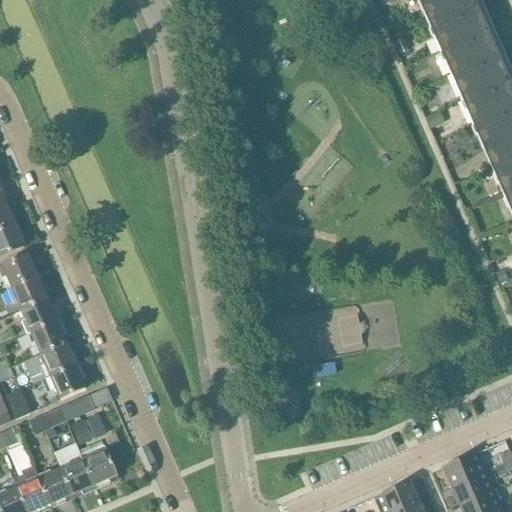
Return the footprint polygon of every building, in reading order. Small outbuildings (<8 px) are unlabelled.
[(417,0),(511,217),(511,87),(473,0),(417,0)] [(403,40),(394,44),(400,56),(409,52),(403,40)] [(440,113),(426,119),(430,130),(444,124),(440,113)] [(5,204),(0,206),(0,232),(19,225),(12,210),(8,212),(5,204)] [(19,225),(0,232),(0,259),(24,249),(21,241),(25,239),(19,225)] [(28,256),(1,268),(5,278),(3,279),(8,291),(8,292),(41,277),(35,263),(31,264),(28,256)] [(496,275),(500,285),(508,282),(504,272),(496,275)] [(41,277),(8,292),(13,304),(16,302),(20,311),(20,312),(47,301),(44,293),(47,292),(41,277)] [(47,301),(20,312),(24,322),(22,323),(27,335),(27,336),(60,321),(54,307),(50,308),(47,301)] [(60,321),(27,336),(32,348),(35,347),(39,357),(66,345),(63,338),(67,336),(60,321)] [(66,345),(39,357),(44,367),(41,368),(46,380),(80,366),(73,351),(70,353),(66,345)] [(0,373),(10,369),(6,360),(0,363),(0,373)] [(80,366),(46,380),(52,393),(55,392),(59,402),(86,390),(82,382),(86,380),(80,366)] [(10,369),(0,373),(0,384),(14,379),(10,369)] [(60,409),(66,424),(95,411),(89,397),(60,409)] [(11,411),(16,421),(30,415),(26,405),(11,411)] [(0,416),(0,427),(11,423),(7,413),(0,416)] [(39,419),(45,433),(53,429),(47,415),(39,419)] [(45,433),(39,419),(29,423),(35,437),(45,433)] [(71,428),(79,447),(92,442),(83,423),(71,428)] [(3,434),(0,435),(0,450),(1,452),(18,445),(12,430),(3,434)] [(104,448),(82,458),(96,491),(111,485),(110,481),(117,478),(106,451),(104,448)] [(123,452),(112,456),(118,471),(129,467),(123,452)] [(504,466),(511,461),(511,458),(510,453),(500,457),(504,466)] [(450,488),(486,472),(479,454),(442,469),(450,488)] [(61,470),(72,497),(80,494),(81,498),(96,491),(82,458),(70,463),(71,466),(61,470)] [(17,489),(26,511),(47,511),(52,510),(39,480),(38,477),(34,467),(21,473),(23,477),(14,481),(18,489),(17,489)] [(72,497),(61,470),(52,474),(50,471),(38,477),(39,480),(52,510),(67,504),(65,500),(72,497)] [(486,472),(450,488),(458,505),(494,489),(486,472)] [(378,511),(394,511),(417,502),(409,484),(373,500),(378,511)] [(26,511),(17,489),(7,494),(6,491),(0,493),(0,511),(26,511)] [(494,489),(458,505),(460,511),(490,511),(502,507),(494,489)] [(421,511),(417,502),(394,511),(421,511)]
